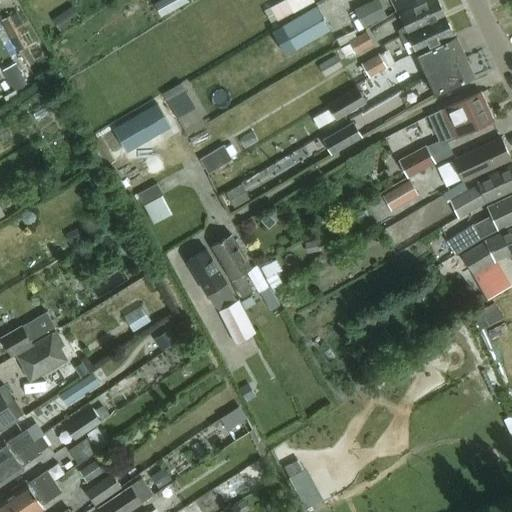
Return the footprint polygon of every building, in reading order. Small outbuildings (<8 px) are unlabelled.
[(314,0),(287,0),(294,12),(315,1),(314,0)] [(365,24),(388,13),(381,0),(368,0),(356,6),(365,24)] [(392,0),(397,9),(416,0),(392,0)] [(409,33),(446,14),(439,0),(425,0),(399,12),(409,33)] [(61,31),(82,17),(73,5),(53,18),(61,31)] [(331,28),(318,6),(283,26),(296,49),(331,28)] [(18,52),(28,46),(10,14),(1,19),(18,52)] [(417,50),(455,33),(446,14),(409,33),(417,50)] [(348,60),(358,54),(374,44),(366,31),(350,41),(351,42),(341,48),(348,60)] [(427,74),(465,57),(456,37),(418,55),(427,74)] [(344,65),(337,54),(319,64),(325,76),(344,65)] [(370,78),(387,68),(380,56),(363,66),(370,78)] [(436,93),(474,76),(465,57),(427,74),(436,93)] [(18,60),(7,67),(20,89),(40,76),(32,62),(23,68),(18,60)] [(337,118),(365,100),(357,86),(328,103),(337,118)] [(196,107),(186,90),(168,100),(178,118),(196,107)] [(437,161),(456,153),(450,140),(494,120),(481,91),(431,114),(442,139),(430,145),(437,161)] [(127,150),(171,125),(159,104),(115,130),(127,150)] [(331,153),(361,136),(353,121),(323,138),(331,153)] [(462,180),(511,158),(504,142),(499,144),(497,139),(452,159),(462,180)] [(233,157),(224,143),(200,157),(209,171),(233,157)] [(437,162),(437,161),(430,145),(429,144),(402,157),(410,174),(437,162)] [(477,183),(451,198),(459,217),(487,201),(511,189),(511,169),(511,170),(509,165),(477,179),(476,180),(477,183)] [(392,208),(404,202),(419,193),(410,178),(384,194),(392,208)] [(163,195),(165,194),(159,183),(138,195),(144,206),(145,205),(163,195)] [(399,250),(447,222),(449,225),(460,219),(445,193),(386,227),(399,250)] [(163,195),(145,205),(155,222),(172,212),(163,195)] [(499,227),(511,221),(511,195),(489,206),(492,213),(471,223),(443,239),(452,254),(480,236),(499,227)] [(275,221),(268,215),(262,221),(269,228),(275,221)] [(88,235),(82,224),(66,233),(71,244),(88,235)] [(511,285),(497,261),(510,254),(511,258),(511,226),(485,239),(486,240),(462,254),(474,274),(488,299),(511,285)] [(232,234),(212,246),(243,297),(253,291),(243,274),(252,268),(232,234)] [(317,251),(315,241),(307,243),(308,252),(317,251)] [(207,249),(188,260),(214,305),(234,293),(207,249)] [(270,285),(261,291),(272,309),(281,304),(270,285)] [(256,303),(252,296),(242,302),(246,309),(256,303)] [(240,300),(220,311),(237,343),(256,332),(240,300)] [(135,327),(153,318),(145,304),(127,314),(135,327)] [(494,316),(489,306),(474,313),(479,323),(494,316)] [(12,356),(33,343),(32,341),(56,326),(46,310),(1,338),(12,356)] [(176,340),(169,329),(159,336),(166,347),(176,340)] [(89,372),(83,363),(77,367),(83,376),(89,372)] [(67,405),(100,383),(93,371),(60,394),(67,405)] [(254,396),(248,385),(241,389),(246,399),(254,396)] [(0,427),(16,418),(7,403),(0,391),(0,427)] [(244,403),(226,414),(240,436),(258,425),(244,403)] [(78,437),(105,419),(95,405),(69,423),(78,437)] [(14,453),(35,439),(27,427),(6,441),(4,438),(2,440),(0,440),(0,460),(14,452),(14,453)] [(42,434),(35,439),(14,453),(14,452),(0,460),(0,484),(24,468),(22,464),(42,450),(49,445),(42,434)] [(77,464),(98,450),(88,436),(68,450),(77,464)] [(89,481),(109,467),(101,456),(81,470),(89,481)] [(308,505),(325,496),(308,465),(291,474),(308,505)] [(35,493),(55,479),(47,468),(28,481),(26,478),(11,488),(13,492),(0,500),(0,511),(10,511),(16,508),(14,506),(34,492),(35,493)] [(95,504),(121,486),(113,474),(86,492),(95,504)] [(43,503),(62,489),(55,479),(35,493),(34,492),(14,506),(16,508),(10,511),(36,511),(45,506),(43,503)] [(129,511),(144,502),(133,485),(101,507),(104,511),(129,511)]
